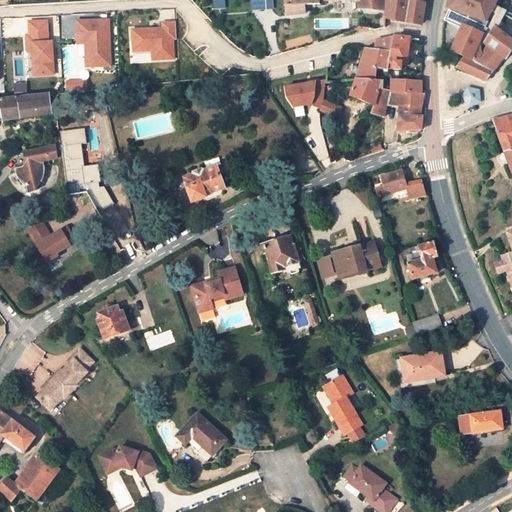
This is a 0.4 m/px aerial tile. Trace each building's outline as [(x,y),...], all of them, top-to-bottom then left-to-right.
[(251,0),(252,9),(266,8),(265,0),(251,0)] [(285,0),(286,16),(305,14),(304,5),(319,4),(319,1),(339,0),(357,0),(358,9),(385,11),(385,0),(285,0)] [(385,0),(385,11),(384,18),(421,25),(424,3),(410,0),(385,0)] [(496,0),(448,0),(446,7),(449,8),(485,22),(494,4),(496,0)] [(506,10),(494,4),(485,22),(493,27),(496,29),(506,10)] [(485,22),(449,8),(444,21),(460,29),(451,51),(463,57),(456,67),(484,81),(503,58),(483,44),(493,27),(485,22)] [(112,67),(111,18),(76,18),(76,43),(85,43),(85,67),(112,67)] [(26,19),(27,51),(34,51),(34,76),(56,75),(55,39),(50,39),(49,19),(26,19)] [(151,52),(151,61),(177,60),(175,20),(161,21),(161,26),(131,28),(132,53),(151,52)] [(511,40),(496,29),(493,27),(483,44),(503,58),(505,59),(511,50),(511,48),(511,40)] [(405,65),(409,39),(396,37),(375,41),(375,50),(390,52),(386,67),(393,67),(393,70),(401,70),(401,65),(405,65)] [(365,49),(355,80),(374,81),(374,68),(382,68),(386,68),(386,67),(390,52),(375,50),(367,49),(365,49)] [(329,63),(304,68),(308,86),(325,83),(328,67),(329,63)] [(87,80),(66,80),(66,90),(87,90),(87,80)] [(361,100),(362,96),(367,98),(375,101),(378,91),(381,91),(381,82),(374,81),(355,80),(350,96),(361,100)] [(421,94),(421,82),(391,81),(390,80),(391,92),(400,92),(421,94)] [(477,91),(466,89),(461,98),(468,106),(478,102),(477,91)] [(371,114),(384,117),(387,104),(389,92),(381,91),(378,91),(375,101),(373,106),(371,114)] [(387,104),(400,106),(400,92),(391,92),(389,92),(387,104)] [(400,106),(398,132),(420,130),(422,117),(418,116),(424,95),(421,94),(400,92),(400,106)] [(51,113),(48,94),(0,99),(0,116),(2,116),(2,121),(51,113)] [(339,118),(340,108),(324,101),(320,110),(339,118)] [(511,115),(492,121),(511,173),(511,115)] [(382,151),(379,142),(366,147),(369,155),(382,151)] [(61,145),(23,153),(25,161),(29,161),(30,165),(26,165),(23,170),(19,167),(13,168),(14,173),(15,176),(19,182),(21,184),(23,186),(28,190),(35,193),(38,182),(41,185),(44,181),(45,177),(46,174),(46,170),(46,165),(42,166),(41,161),(48,160),(57,158),(57,157),(62,156),(61,145)] [(205,195),(225,188),(216,167),(202,172),(202,170),(193,173),(193,175),(184,178),(188,187),(186,188),(192,203),(206,198),(205,195)] [(401,171),(381,177),(384,187),(387,195),(406,189),(409,198),(426,193),(422,179),(405,184),(401,171)] [(384,187),(376,189),(378,197),(387,195),(384,187)] [(46,262),(73,247),(63,228),(51,234),(45,223),(30,231),(46,262)] [(511,230),(506,233),(511,251),(511,253),(502,257),(503,261),(494,264),(498,273),(506,270),(511,287),(511,286),(511,230)] [(290,237),(263,245),(266,253),(272,274),(284,270),(283,268),(299,263),(294,245),(293,245),(290,237)] [(413,279),(436,273),(433,258),(437,257),(433,244),(432,242),(408,249),(409,253),(413,252),(414,255),(406,257),(413,279)] [(352,249),(333,254),(339,277),(359,272),(359,274),(367,272),(366,270),(381,266),(374,243),(360,247),(352,249)] [(284,272),(300,267),(299,263),(283,268),(284,270),(284,272)] [(211,301),(224,297),(225,300),(242,294),(234,268),(217,273),(219,280),(206,285),(206,282),(195,286),(197,292),(195,297),(199,309),(212,304),(211,301)] [(311,301),(305,302),(313,327),(319,325),(311,301)] [(200,313),(213,309),(212,304),(199,309),(200,313)] [(97,320),(104,340),(129,330),(122,311),(119,312),(117,307),(110,309),(103,311),(98,313),(100,319),(97,320)] [(437,316),(414,324),(417,335),(441,327),(437,316)] [(93,364),(79,351),(73,357),(76,360),(70,365),(62,374),(59,371),(47,384),(50,386),(43,393),(37,400),(50,412),(62,399),(64,401),(76,388),(75,386),(86,374),(85,372),(93,364)] [(440,352),(401,359),(405,383),(425,379),(424,376),(444,372),(440,352)] [(76,360),(73,357),(67,363),(70,365),(76,360)] [(353,393),(342,376),(325,385),(336,403),(328,407),(344,435),(347,434),(356,428),(363,425),(346,397),(353,393)] [(47,384),(41,390),(43,393),(50,386),(47,384)] [(499,411),(460,417),(462,434),(490,430),(490,427),(501,426),(499,411)] [(0,439),(2,436),(24,452),(34,438),(0,412),(0,439)] [(226,440),(197,414),(176,437),(186,445),(192,438),(212,455),(226,440)] [(356,428),(347,434),(352,444),(362,438),(356,428)] [(206,462),(212,455),(192,438),(186,445),(206,462)] [(140,477),(156,469),(148,454),(137,451),(137,452),(119,447),(118,451),(113,450),(99,457),(105,469),(114,465),(122,467),(132,470),(133,467),(136,467),(140,477)] [(35,501),(58,470),(37,454),(14,484),(6,479),(0,486),(0,491),(4,495),(11,502),(20,490),(35,501)] [(349,482),(358,469),(352,464),(342,477),(349,482)] [(114,465),(105,469),(108,474),(122,467),(114,465)] [(386,484),(361,466),(358,469),(349,482),(346,487),(357,495),(361,491),(374,501),(371,504),(381,511),(388,511),(397,499),(382,489),(386,484)] [(57,493),(69,478),(58,470),(35,501),(44,507),(56,492),(57,493)]
